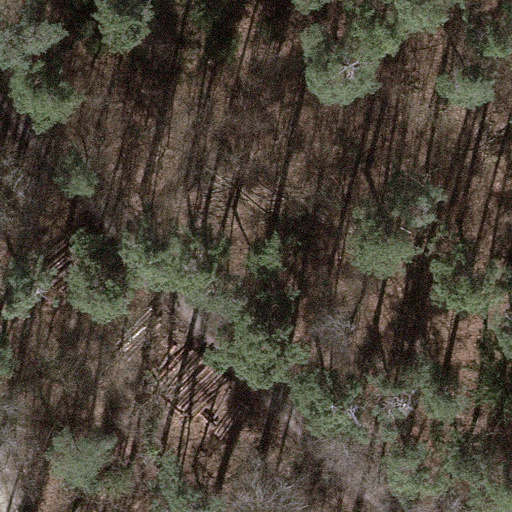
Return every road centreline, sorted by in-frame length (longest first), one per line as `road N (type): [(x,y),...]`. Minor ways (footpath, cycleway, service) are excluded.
road 1 (track): [(0,74),(199,270),(403,511)]
road 2 (track): [(0,389),(30,511)]
